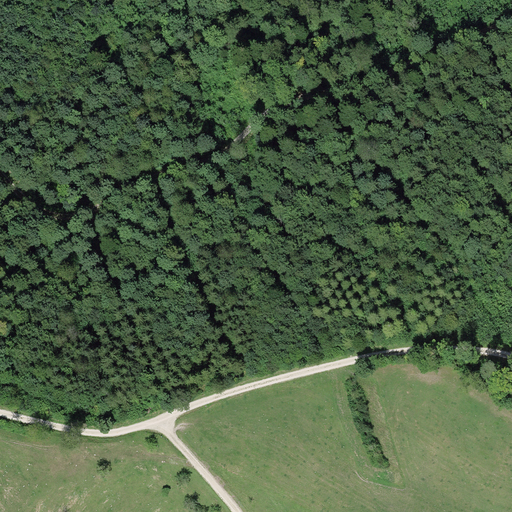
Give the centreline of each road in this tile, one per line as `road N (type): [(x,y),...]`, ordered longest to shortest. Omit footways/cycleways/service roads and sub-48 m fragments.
road 1 (track): [(511,19),(369,81),(289,104),(205,163),(133,184),(70,218),(47,215),(0,175)]
road 2 (track): [(0,414),(120,432),(370,356),(426,347),(511,355)]
road 3 (track): [(0,345),(82,393),(134,400),(234,511)]
